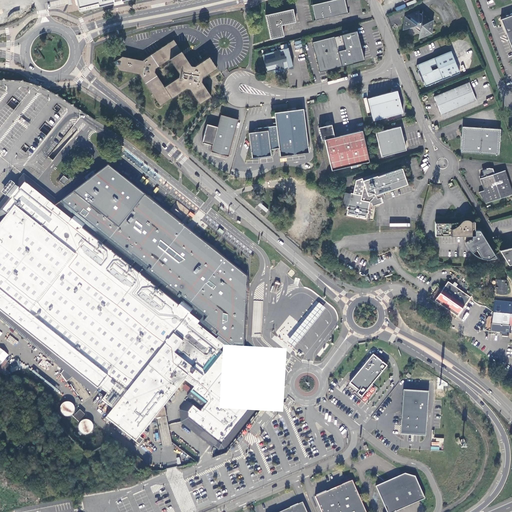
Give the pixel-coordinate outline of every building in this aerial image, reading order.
[(76,0),(79,11),(113,3),(121,1),(125,0),(76,0)] [(344,0),(332,0),(312,5),(316,21),(348,14),(344,0)] [(292,10),(266,15),(271,39),(284,36),(282,26),(295,23),(292,10)] [(419,12),(408,16),(411,18),(409,20),(406,18),(405,30),(410,27),(411,29),(413,29),(419,34),(419,38),(431,33),(432,20),(422,12),(422,13),(419,13),(419,12)] [(511,16),(501,21),(511,49),(511,16)] [(357,31),(313,42),(320,72),(364,60),(357,31)] [(202,78),(216,69),(209,58),(194,67),(190,66),(174,41),(143,61),(122,57),(116,61),(116,64),(120,71),(139,74),(160,106),(187,89),(190,90),(200,104),(211,97),(201,82),(202,78)] [(287,49),(262,55),(267,72),(272,71),(273,74),(275,75),(279,74),(278,69),(282,68),(283,70),(292,68),(287,49)] [(451,52),(417,65),(419,70),(417,71),(422,82),(424,82),(426,87),(460,73),(451,52)] [(0,221),(2,219),(0,217),(0,202),(5,195),(1,191),(6,185),(10,179),(15,183),(22,174),(23,173),(36,183),(44,173),(53,160),(51,159),(49,157),(72,127),(79,132),(82,134),(91,122),(94,119),(80,109),(56,95),(43,87),(32,83),(30,82),(22,80),(3,79),(0,79),(0,221)] [(469,83),(434,97),(441,115),(476,100),(469,83)] [(397,91),(368,98),(374,121),(403,113),(397,91)] [(309,153),(303,110),(275,113),(276,126),(258,129),(258,132),(249,133),(251,159),(261,157),(271,156),(270,150),(279,149),(280,157),(309,153)] [(228,156),(238,120),(221,115),(218,127),(207,124),(202,143),(212,146),(211,152),(228,156)] [(369,162),(362,131),(334,137),(332,125),(319,128),(322,140),(325,140),(332,171),(369,162)] [(500,130),(462,127),(461,152),(498,154),(500,130)] [(406,148),(401,129),(389,131),(388,130),(376,133),(382,157),(394,154),(394,151),(406,148)] [(0,221),(0,319),(54,362),(63,370),(60,374),(66,381),(72,377),(93,394),(99,387),(107,393),(101,400),(113,408),(106,418),(140,445),(144,439),(140,436),(155,419),(167,416),(164,406),(185,380),(194,387),(192,389),(187,396),(202,408),(200,411),(187,401),(179,410),(181,422),(198,436),(210,445),(206,452),(218,452),(226,451),(258,410),(258,412),(260,412),(264,407),(274,396),(270,395),(278,385),(241,356),(243,337),(243,325),(245,301),(246,281),(243,278),(226,264),(219,258),(208,249),(200,243),(192,236),(190,234),(187,231),(178,223),(167,215),(155,205),(146,197),(143,195),(110,167),(106,170),(78,193),(73,197),(64,205),(40,186),(36,183),(23,173),(22,174),(15,183),(10,179),(6,185),(1,191),(5,195),(0,202),(0,217),(2,219),(0,221)] [(511,195),(511,190),(505,170),(495,174),(493,169),(490,167),(487,168),(488,170),(485,171),(486,174),(483,175),(484,177),(483,178),(487,190),(482,191),(486,204),(511,195)] [(408,185),(402,169),(377,177),(376,174),(356,180),(353,193),(351,193),(348,207),(347,206),(347,209),(347,214),(355,216),(355,217),(358,218),(358,217),(366,218),(367,214),(368,214),(369,211),(368,211),(370,203),(376,195),(383,193),(408,185)] [(59,181),(64,185),(68,179),(63,175),(59,181)] [(384,197),(383,193),(376,195),(370,203),(373,203),(374,203),(377,200),(378,199),(384,197)] [(472,236),(474,236),(474,231),(474,222),(473,222),(472,220),(469,218),(466,217),(463,217),(455,221),(455,219),(452,218),(452,221),(435,221),(435,236),(472,236)] [(474,236),(472,236),(472,239),(466,243),(467,247),(469,250),(471,253),(476,250),(481,258),(485,259),(489,259),(495,256),(479,231),(474,231),(474,236)] [(511,247),(499,251),(504,259),(509,257),(511,264),(511,263),(511,247)] [(506,280),(496,279),(495,293),(507,294),(507,285),(506,285),(506,280)] [(278,293),(280,282),(274,281),(272,292),(278,293)] [(457,316),(470,297),(448,282),(435,301),(457,316)] [(511,334),(511,303),(494,301),(491,332),(511,334)] [(321,318),(328,313),(320,307),(313,311),(295,325),(286,332),(295,338),(303,333),(321,318)] [(6,341),(15,346),(18,341),(9,335),(6,341)] [(0,365),(6,358),(9,355),(0,348),(0,365)] [(387,366),(373,354),(349,383),(359,391),(357,393),(361,397),(387,366)] [(6,358),(0,365),(0,371),(8,361),(6,358)] [(182,387),(187,392),(190,388),(185,383),(182,387)] [(428,391),(403,390),(400,434),(425,436),(428,391)] [(69,416),(71,415),(73,413),(74,411),(75,409),(74,407),(73,405),(72,403),(70,402),(68,401),(65,402),(63,403),(62,404),(61,406),(60,408),(60,411),(61,413),(63,414),(65,415),(67,416),(69,416)] [(85,414),(80,409),(75,414),(74,413),(72,415),(80,422),(81,420),(80,419),(85,414)] [(88,434),(90,433),(92,431),(93,429),(93,427),(93,425),(92,423),(91,421),(89,420),(86,419),(84,420),(82,421),(80,422),(79,424),(79,426),(79,428),(80,430),(82,432),(83,433),(86,434),(88,434)] [(159,422),(162,446),(171,445),(167,421),(159,422)] [(393,511),(424,498),(415,476),(405,473),(375,486),(386,511),(393,511)] [(321,511),(365,511),(352,480),(314,496),(321,511)] [(81,503),(94,501),(92,493),(80,496),(81,503)] [(306,511),(302,502),(278,511),(306,511)]
